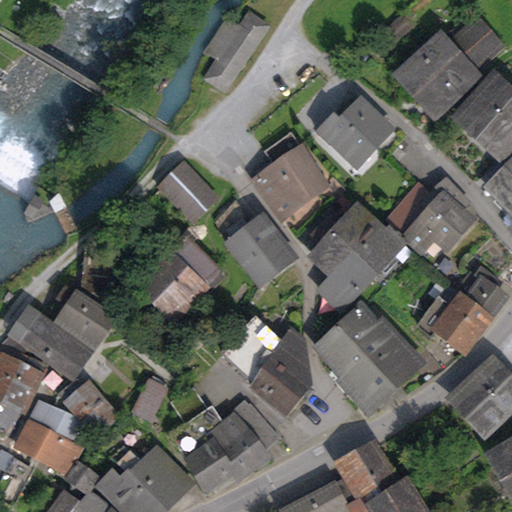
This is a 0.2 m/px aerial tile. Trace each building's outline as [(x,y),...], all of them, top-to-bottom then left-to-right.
[(248,16),(240,29),(227,20),(205,54),(217,62),(206,78),(225,92),(269,30),(248,16)] [(404,17),(380,37),(389,48),(413,28),(404,17)] [(457,40),(480,67),(501,49),(477,22),(457,40)] [(445,38),(402,76),(418,95),(461,57),(451,45),(445,38)] [(475,72),(480,67),(457,40),(451,45),(475,72)] [(434,113),(477,75),(475,72),(461,57),(418,95),(434,113)] [(480,101),(462,119),(482,137),(511,103),(511,86),(501,77),(493,85),(488,80),(473,95),(480,101)] [(390,130),(360,101),(348,116),(375,145),(390,130)] [(511,103),(482,137),(501,155),(511,143),(511,103)] [(316,133),(353,168),(375,145),(348,116),(340,122),(334,115),(316,133)] [(300,150),(291,138),(267,155),(271,162),(273,166),(290,191),(271,205),(284,220),(302,208),(299,204),(327,186),(303,148),(300,150)] [(254,174),(254,181),(273,166),(271,162),(254,174)] [(161,189),(193,222),(216,200),(184,166),(161,189)] [(273,166),(254,181),(271,205),(290,191),(273,166)] [(502,202),(510,206),(511,208),(511,166),(490,188),(502,202)] [(434,240),(446,251),(472,222),(460,211),(468,203),(447,181),(433,193),(423,205),(430,212),(418,226),(406,240),(421,254),(434,240)] [(322,247),(314,256),(336,277),(381,231),(343,198),(338,203),(344,208),(331,221),(329,219),(311,238),(322,247)] [(253,226),(238,205),(218,226),(228,245),(234,240),(233,239),(245,230),(246,232),(253,226)] [(416,218),(418,226),(430,212),(423,205),(416,218)] [(253,226),(258,232),(266,226),(261,221),(253,226)] [(228,245),(259,284),(292,260),(266,226),(258,232),(253,226),(246,232),(245,230),(233,239),(234,240),(228,245)] [(192,246),(199,239),(189,228),(176,241),(182,247),(188,242),(192,246)] [(389,232),(386,235),(381,231),(336,277),(322,293),(341,311),(405,247),(389,232)] [(192,246),(188,242),(182,247),(171,259),(201,289),(207,283),(213,289),(223,279),(192,246)] [(139,282),(142,256),(91,250),(86,291),(116,294),(116,290),(125,280),(139,282)] [(140,289),(171,320),(195,296),(201,289),(171,259),(151,279),(148,277),(146,280),(147,282),(140,289)] [(475,278),(470,274),(456,293),(461,296),(462,295),(465,299),(490,320),(505,300),(492,289),(497,283),(480,270),(475,278)] [(195,296),(201,302),(213,289),(207,283),(201,289),(195,296)] [(436,331),(464,354),(490,320),(465,299),(462,295),(461,296),(456,293),(450,288),(420,328),(431,337),(436,331)] [(66,312),(77,297),(67,290),(56,305),(66,312)] [(78,296),(77,297),(66,312),(54,324),(90,349),(111,320),(78,296)] [(354,388),(354,389),(403,344),(389,329),(382,336),(358,309),(316,348),(333,366),(354,388)] [(70,377),(88,352),(30,310),(13,334),(48,360),(70,377)] [(286,416),(310,388),(304,341),(292,332),(283,344),(257,319),(223,355),(254,385),(251,388),(286,416)] [(45,368),(48,360),(13,334),(2,359),(25,370),(29,361),(45,368)] [(354,389),(354,388),(346,395),(354,403),(361,396),(374,410),(423,365),(403,344),(354,389)] [(29,361),(25,370),(2,359),(0,361),(0,436),(5,439),(11,435),(45,368),(29,361)] [(495,360),(454,399),(471,416),(511,378),(504,370),(495,360)] [(471,416),(487,434),(511,410),(511,379),(511,378),(471,416)] [(150,382),(134,413),(149,421),(166,390),(150,382)] [(61,397),(95,435),(116,417),(89,386),(81,392),(75,385),(61,397)] [(186,427),(209,412),(193,389),(171,404),(186,427)] [(28,425),(75,447),(85,430),(38,406),(28,425)] [(279,439),(250,406),(236,418),(264,452),(279,439)] [(211,410),(209,412),(186,427),(172,436),(179,447),(207,435),(220,423),(211,410)] [(239,481),(268,458),(264,452),(236,418),(224,429),(220,423),(207,435),(179,447),(204,492),(233,474),(239,481)] [(76,462),(82,450),(75,447),(28,425),(18,446),(62,468),(61,470),(71,476),(79,464),(76,462)] [(110,456),(117,463),(128,452),(122,446),(110,456)] [(511,446),(493,458),(506,481),(511,477),(511,446)] [(128,452),(117,463),(129,477),(161,511),(190,483),(158,448),(140,465),(128,452)] [(425,511),(406,481),(397,487),(375,450),(341,468),(349,480),(366,507),(356,511),(425,511)] [(79,464),(71,476),(68,481),(88,494),(100,479),(79,464)] [(97,489),(119,511),(160,511),(161,511),(129,477),(123,484),(112,472),(97,489)] [(6,473),(0,483),(0,499),(13,507),(25,484),(6,473)] [(286,511),(356,511),(366,507),(349,480),(286,511)] [(110,511),(111,511),(90,496),(81,506),(61,494),(48,511),(110,511)]
